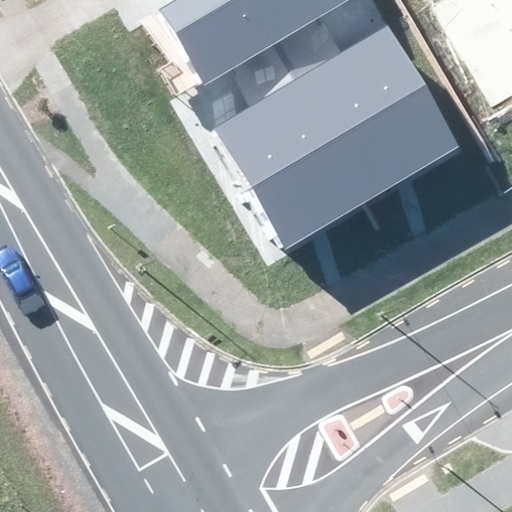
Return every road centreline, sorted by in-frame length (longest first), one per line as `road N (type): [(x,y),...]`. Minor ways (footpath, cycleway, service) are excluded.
road 1 (residential): [(162,471),(242,422),(511,333)]
road 2 (tertiary): [(162,471),(0,190)]
road 3 (residential): [(511,346),(315,511)]
